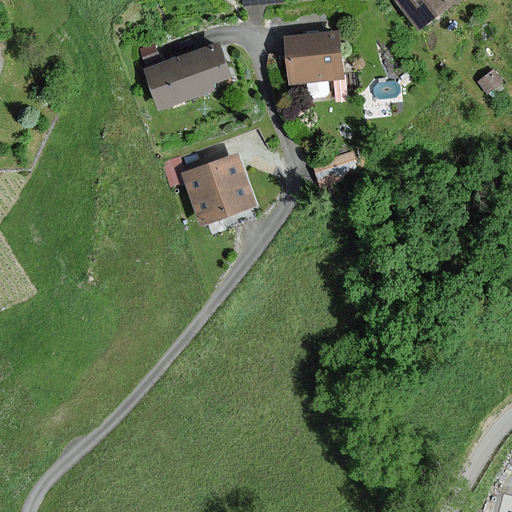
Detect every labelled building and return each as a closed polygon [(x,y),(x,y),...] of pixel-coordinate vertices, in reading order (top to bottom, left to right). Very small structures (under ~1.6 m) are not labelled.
[(400,0),(423,28),(458,0),(400,0)] [(346,73),(341,31),(291,37),(296,79),(346,73)] [(235,74),(224,42),(151,67),(165,107),(218,88),(216,81),(235,74)] [(503,81),(495,70),(481,81),(489,92),(503,81)] [(360,170),(354,151),(314,165),(320,184),(360,170)] [(258,204),(240,153),(188,171),(206,223),(258,204)]
